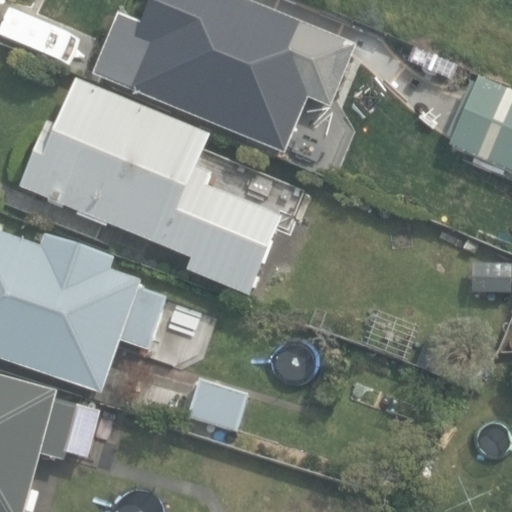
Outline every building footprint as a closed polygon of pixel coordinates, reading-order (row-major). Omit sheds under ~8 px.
[(97,79),(287,158),(313,94),(330,100),(350,52),(331,45),(333,38),(239,0),(153,0),(142,26),(122,18),(97,79)] [(511,94),(478,81),(448,156),(511,181),(511,94)] [(188,274),(251,300),(284,220),(210,189),(216,177),(201,171),(214,139),(77,83),(59,127),(50,123),(22,191),(193,262),(188,274)] [(0,360),(102,397),(123,341),(151,351),(169,301),(141,291),(144,284),(114,273),(118,261),(48,236),(43,249),(0,233),(0,360)] [(475,295),(511,294),(511,264),(475,266),(475,295)] [(427,336),(412,372),(442,384),(457,349),(427,336)] [(0,511),(27,511),(43,456),(67,463),(82,407),(57,400),(58,395),(0,378),(0,511)] [(191,419),(277,444),(285,416),(247,405),(249,398),(201,383),(191,419)] [(374,461),(404,476),(433,416),(403,401),(374,461)] [(330,456),(370,468),(380,435),(340,423),(330,456)]
